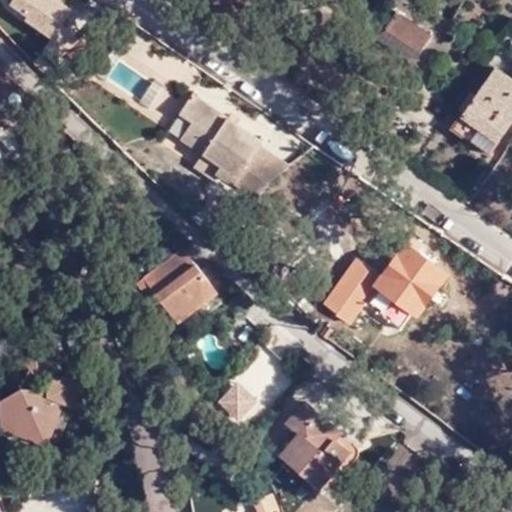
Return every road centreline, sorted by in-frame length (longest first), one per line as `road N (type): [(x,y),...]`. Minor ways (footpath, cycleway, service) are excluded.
road 1 (residential): [(0,53),(324,356),(511,508)]
road 2 (residential): [(136,0),(511,261)]
